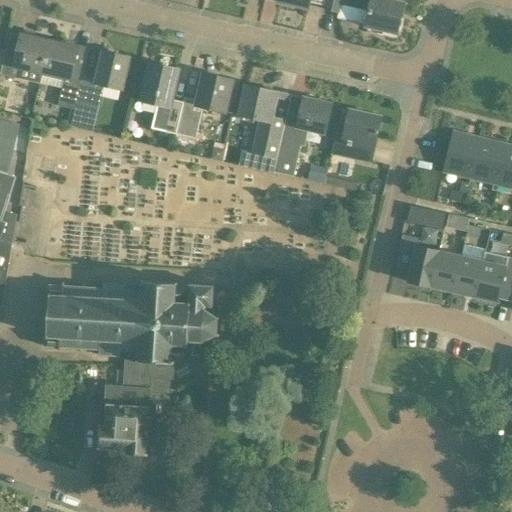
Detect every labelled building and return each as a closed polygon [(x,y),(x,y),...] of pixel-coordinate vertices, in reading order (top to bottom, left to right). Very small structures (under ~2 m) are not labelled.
[(308,11),(310,0),(277,0),(277,4),(308,11)] [(341,5),(369,11),(365,29),(395,36),(403,4),(384,0),(325,0),(324,10),(339,14),(341,5)] [(49,41),(21,35),(9,32),(5,51),(0,75),(40,84),(42,75),(49,41)] [(42,75),(64,79),(58,105),(62,106),(58,124),(71,127),(83,76),(84,69),(74,67),(78,48),(49,41),(42,75)] [(98,108),(103,86),(122,90),(129,58),(102,52),(96,79),(83,76),(71,127),(81,129),(87,105),(98,108)] [(183,103),(171,100),(178,71),(149,64),(141,101),(157,104),(151,128),(176,134),(183,103)] [(184,98),(183,103),(176,134),(195,138),(202,107),(226,112),(233,82),(202,75),(196,101),(184,98)] [(284,118),(271,115),(276,93),(246,86),(240,115),(259,119),(251,154),(265,157),(262,169),(273,171),(284,118)] [(304,146),(307,131),(325,135),(332,103),(303,97),(298,121),(286,118),(275,172),(293,177),(300,145),(304,146)] [(338,135),(334,154),(347,157),(371,163),(381,117),(349,110),(344,136),(338,135)] [(0,152),(11,156),(19,125),(0,120),(0,152)] [(471,175),(479,143),(480,139),(470,136),(469,141),(451,137),(453,132),(452,132),(442,172),(443,173),(444,168),(457,171),(456,176),(470,179),(471,175)] [(498,181),(506,150),(507,145),(498,143),(496,148),(479,143),(471,175),(484,178),(483,183),(497,186),(498,181)] [(511,151),(506,150),(498,181),(511,184),(511,151)] [(0,309),(14,215),(5,213),(16,176),(0,171),(0,309)] [(341,178),(338,188),(355,192),(355,191),(357,181),(341,178)] [(417,211),(413,227),(442,234),(446,218),(417,211)] [(408,282),(430,287),(438,251),(416,246),(408,282)] [(438,251),(430,287),(452,292),(461,256),(438,251)] [(483,262),(474,298),(498,303),(499,300),(503,282),(511,284),(511,258),(485,252),(482,261),(483,262)] [(483,262),(482,261),(461,256),(452,292),(474,298),(483,262)] [(62,283),(61,286),(48,285),(45,289),(45,294),(49,297),(46,336),(42,339),(42,343),(46,347),(58,348),(58,351),(60,351),(61,348),(79,349),(79,352),(81,352),(82,349),(99,350),(99,356),(120,357),(120,352),(125,352),(123,378),(173,381),(175,361),(185,362),(185,365),(208,366),(210,346),(204,346),(204,340),(216,336),(218,338),(219,335),(217,333),(217,320),(220,319),(219,318),(217,319),(211,315),(213,287),(190,285),(190,287),(176,286),(178,285),(176,283),(174,284),(144,283),(142,281),(140,282),(143,284),(143,292),(124,291),(125,285),(103,283),(103,289),(85,288),(85,285),(83,285),(83,288),(64,286),(64,283),(62,283)] [(108,386),(106,405),(106,418),(100,418),(98,449),(126,451),(126,455),(157,457),(158,431),(151,431),(152,418),(149,418),(151,388),(108,386)]
